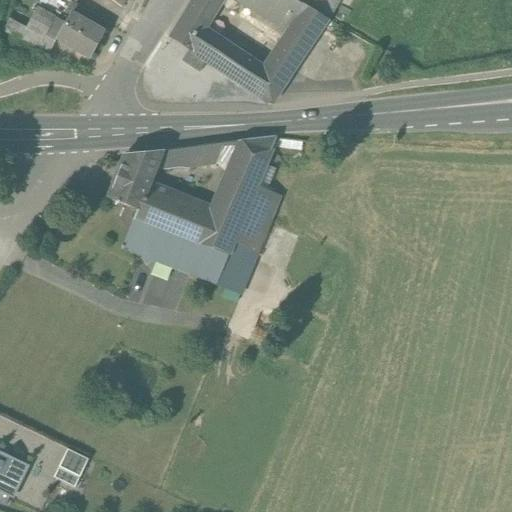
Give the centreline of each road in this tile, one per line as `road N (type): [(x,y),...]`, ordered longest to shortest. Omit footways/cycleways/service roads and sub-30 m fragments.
road 1 (secondary): [(81,135),(511,102)]
road 2 (residential): [(164,0),(81,135)]
road 3 (residential): [(0,263),(81,135)]
